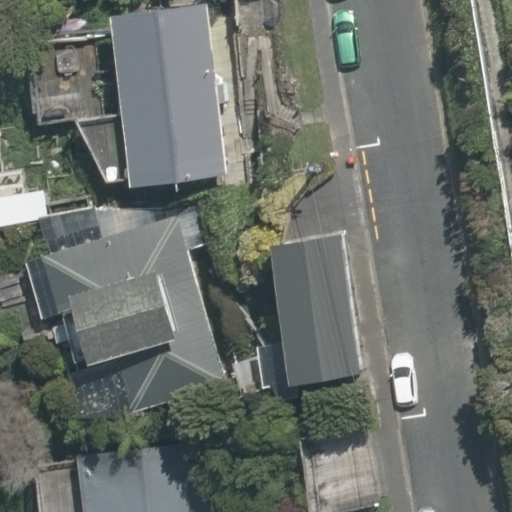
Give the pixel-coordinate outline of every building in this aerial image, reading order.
[(208,0),(200,0),(113,7),(127,188),(222,181),(208,0)] [(37,256),(61,358),(174,332),(187,389),(230,379),(193,220),(37,256)] [(349,224),(264,236),(286,381),(371,368),(349,224)] [(381,432),(287,448),(298,511),(371,511),(394,508),(381,432)] [(212,511),(212,502),(177,457),(85,465),(88,511),(212,511)]
